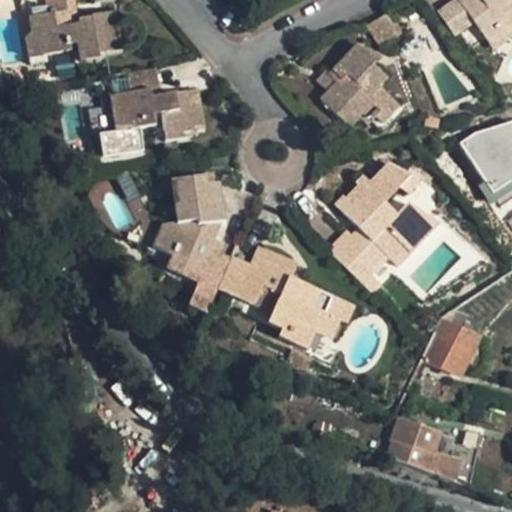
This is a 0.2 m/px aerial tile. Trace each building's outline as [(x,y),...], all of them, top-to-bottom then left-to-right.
[(75,23),(71,0),(46,0),(47,5),(66,3),(69,24),(75,23)] [(511,0),(456,0),(466,12),(472,22),(480,33),(496,23),(506,38),(511,34),(511,0)] [(79,23),(75,23),(69,24),(66,3),(47,5),(48,14),(29,17),(31,31),(25,40),(29,64),(43,62),(41,54),(70,50),(69,44),(78,43),(81,61),(98,58),(98,53),(121,50),(115,12),(90,15),(90,17),(79,19),(79,23)] [(437,11),(453,34),(472,22),(466,12),(457,18),(448,4),(437,11)] [(399,32),(387,15),(366,28),(379,45),(399,32)] [(496,23),(480,33),(491,48),(506,38),(496,23)] [(355,46),(327,77),(334,84),(327,92),(319,102),(347,128),(357,118),(365,126),(375,117),(381,123),(397,107),(377,87),(384,78),(367,61),(373,55),(355,46)] [(160,95),(155,69),(125,74),(124,74),(127,94),(149,90),(150,97),(160,95)] [(334,84),(327,77),(324,75),(317,82),(327,92),(334,84)] [(196,90),(160,95),(150,97),(149,90),(127,94),(110,97),(112,111),(116,132),(154,126),(153,118),(160,117),(164,141),(181,138),(181,133),(202,130),(196,90)] [(104,134),(116,132),(112,111),(101,113),(104,134)] [(511,121),(474,133),(463,146),(489,185),(481,188),(488,202),(511,188),(511,121)] [(370,242),(344,267),(367,290),(371,293),(379,284),(368,274),(385,257),(396,267),(410,253),(403,245),(415,232),(418,234),(427,224),(431,220),(407,205),(393,218),(380,205),(398,188),(408,195),(419,178),(409,171),(405,175),(387,163),(368,183),(361,177),(333,206),(357,229),(370,242)] [(198,272),(208,248),(211,240),(208,239),(206,224),(219,222),(223,222),(218,184),(203,185),(201,177),(174,180),(176,204),(174,206),(175,223),(162,225),(152,248),(172,257),(167,269),(180,275),(184,266),(198,272)] [(208,239),(211,240),(219,222),(206,224),(208,239)] [(433,230),(427,224),(418,234),(415,232),(403,245),(410,253),(433,230)] [(345,230),(326,250),(344,267),(370,242),(357,229),(350,235),(345,230)] [(257,247),(248,266),(235,298),(271,314),(277,317),(273,326),(280,330),(277,338),(305,350),(314,332),(323,312),(334,317),(340,302),(289,278),(295,264),(257,247)] [(219,282),(230,257),(208,248),(198,272),(219,282)] [(248,266),(230,257),(219,282),(216,289),(235,298),(248,266)] [(467,317),(452,309),(442,316),(427,347),(420,361),(460,377),(472,352),(463,347),(469,334),(472,327),(465,323),(467,317)] [(340,320),(334,317),(323,312),(314,332),(332,340),(340,320)] [(277,317),(271,314),(266,323),(273,326),(277,317)] [(463,347),(472,352),(478,338),(469,334),(463,347)] [(434,476),(439,463),(429,459),(432,452),(439,434),(397,419),(388,460),(434,476)] [(429,459),(439,463),(441,456),(432,452),(429,459)] [(177,507),(190,495),(178,483),(165,494),(177,507)] [(185,511),(193,503),(189,499),(180,507),(185,511)]
